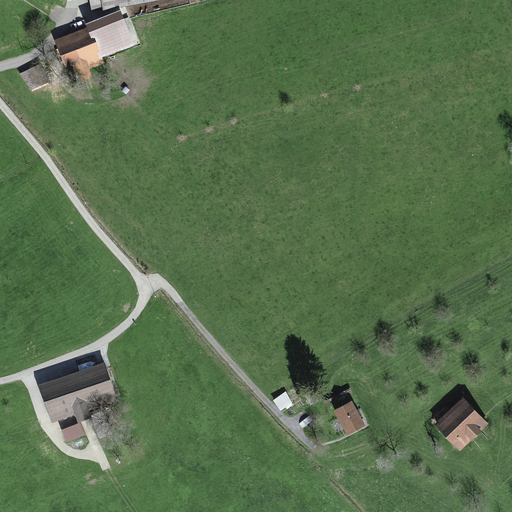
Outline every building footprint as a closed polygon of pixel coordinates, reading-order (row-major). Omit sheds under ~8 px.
[(99,0),(102,11),(156,0),(99,0)] [(139,5),(127,9),(130,17),(141,13),(139,5)] [(56,42),(71,76),(133,50),(118,15),(56,42)] [(117,403),(105,368),(40,388),(52,424),(117,403)] [(328,401),(333,409),(348,400),(343,392),(328,401)] [(437,426),(461,451),(489,425),(465,400),(437,426)] [(348,437),(367,427),(355,403),(336,413),(348,437)]
